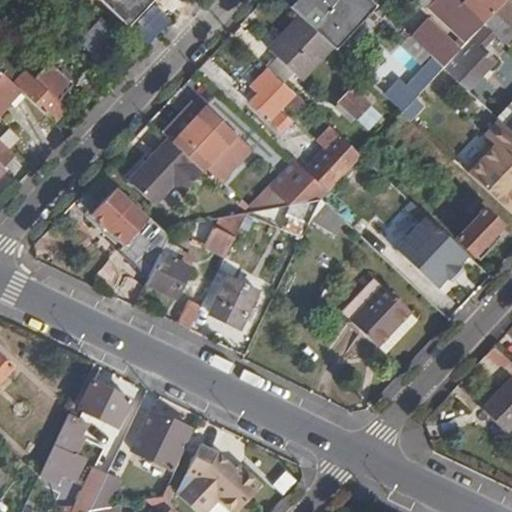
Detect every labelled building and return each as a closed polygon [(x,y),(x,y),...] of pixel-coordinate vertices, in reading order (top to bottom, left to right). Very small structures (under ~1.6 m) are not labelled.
[(296,0),(290,7),(299,15),(329,44),(341,31),(345,35),(361,18),(357,14),(369,0),(296,0)] [(369,0),(357,14),(361,18),(375,3),(370,0),(369,0)] [(426,18),(409,36),(442,67),(483,23),(486,20),(496,10),(505,0),(467,0),(464,4),(459,0),(436,0),(429,9),(447,24),(441,31),(426,18)] [(419,0),(429,9),(436,0),(419,0)] [(511,24),(496,10),(486,20),(483,23),(487,26),(507,45),(511,39),(511,24)] [(329,44),(299,15),(267,48),(275,56),(296,75),(299,79),(331,45),(329,44)] [(113,33),(99,20),(78,41),(92,54),(113,33)] [(500,53),(507,45),(487,26),(479,34),(500,53)] [(341,31),(329,44),(331,45),(333,48),(345,35),(341,31)] [(466,57),(450,74),(466,89),(495,59),(475,41),(463,54),(466,57)] [(0,71),(22,93),(53,122),(64,110),(61,106),(52,99),(68,83),(48,65),(33,81),(23,72),(20,75),(0,56),(0,71)] [(287,85),(296,75),(275,56),(266,66),(287,85)] [(280,132),(307,104),(295,92),(292,96),(265,70),(250,85),(259,93),(249,104),(256,110),(280,132)] [(9,108),(22,93),(0,71),(0,109),(5,104),(9,108)] [(97,100),(105,91),(85,72),(76,81),(97,100)] [(52,99),(61,106),(75,90),(68,83),(52,99)] [(369,104),(351,87),(337,102),(355,119),(369,104)] [(420,109),(411,100),(401,111),(410,119),(420,109)] [(167,138),(171,142),(201,109),(193,101),(162,134),(167,138)] [(202,172),(214,183),(245,148),(232,135),(202,108),(201,109),(171,142),(202,172)] [(499,150),(472,178),(507,211),(511,205),(511,131),(506,126),(491,142),(499,150)] [(326,191),(360,155),(338,133),(304,170),(326,191)] [(171,142),(167,138),(128,179),(154,204),(173,185),(181,193),(202,172),(171,142)] [(0,164),(12,152),(0,140),(0,175),(6,169),(0,164)] [(319,199),(326,191),(304,170),(299,166),(277,189),(293,204),(318,199),(319,199)] [(341,212),(362,188),(351,178),(329,201),(341,212)] [(149,217),(115,185),(89,213),(123,245),(149,217)] [(334,213),(319,199),(318,199),(308,220),(326,229),(334,213)] [(370,225),(394,248),(425,215),(409,200),(382,228),(374,221),(370,225)] [(501,225),(483,208),(455,236),(473,254),(501,225)] [(273,217),(263,211),(257,225),(268,230),(273,217)] [(224,255),(245,212),(220,217),(215,226),(213,225),(203,244),(224,255)] [(455,263),(465,252),(425,215),(394,248),(435,286),(445,275),(447,276),(457,266),(455,263)] [(168,235),(159,227),(146,253),(156,259),(160,251),(164,242),(168,235)] [(179,249),(164,242),(160,251),(175,259),(179,249)] [(175,259),(160,251),(156,259),(144,283),(172,297),(193,255),(179,249),(175,259)] [(457,266),(447,276),(450,280),(460,268),(457,266)] [(255,290),(225,275),(208,312),(237,326),(244,313),(249,316),(255,304),(250,301),(255,290)] [(409,310),(382,284),(349,320),(376,346),(409,310)] [(190,325),(203,298),(190,291),(176,319),(190,325)] [(409,310),(376,346),(383,353),(417,318),(409,310)] [(511,362),(494,345),(475,365),(500,388),(485,403),(483,405),(507,428),(511,423),(511,362)] [(0,376),(10,366),(0,356),(0,376)] [(129,398),(91,379),(77,407),(116,426),(129,398)] [(173,469),(192,429),(150,409),(132,449),(173,469)] [(67,414),(57,433),(76,442),(85,423),(67,414)] [(201,438),(200,441),(215,448),(217,445),(201,438)] [(220,494),(236,509),(263,479),(241,459),(237,464),(217,445),(215,448),(200,441),(178,488),(204,511),(220,494)] [(74,472),(54,511),(68,511),(79,510),(82,509),(90,508),(106,473),(92,466),(86,478),(74,472)] [(126,482),(106,473),(90,508),(115,504),(126,482)] [(179,511),(162,495),(144,498),(158,511),(179,511)] [(82,509),(84,511),(121,511),(121,509),(134,507),(132,500),(115,504),(90,508),(82,509)]
